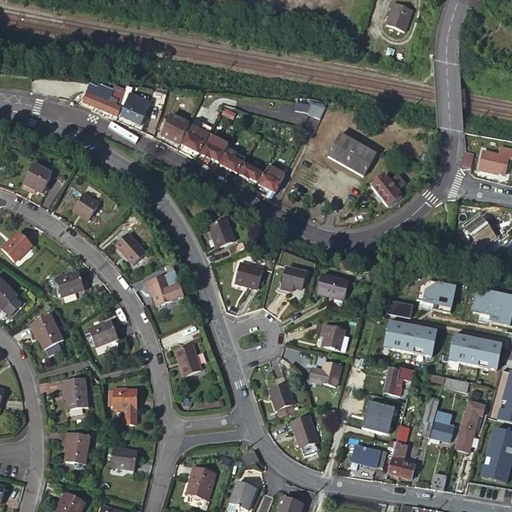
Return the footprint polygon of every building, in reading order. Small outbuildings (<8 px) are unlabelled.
[(412,11),(393,4),(385,25),(405,32),(412,11)] [(102,89),(94,109),(117,119),(121,109),(108,104),(113,93),(102,89)] [(133,92),(128,90),(121,109),(125,111),(131,98),(133,92)] [(131,98),(125,111),(121,118),(140,127),(149,106),(131,98)] [(321,113),(314,110),(311,117),(318,121),(321,113)] [(179,146),(190,127),(171,117),(161,137),(179,146)] [(182,148),(199,156),(204,146),(209,137),(212,130),(196,122),(193,128),(188,137),(182,148)] [(376,156),(340,136),(328,159),(364,178),(376,156)] [(218,165),(228,147),(211,138),(201,157),(210,162),(211,161),(218,165)] [(511,159),(511,151),(502,149),(500,157),(483,153),(479,170),(505,176),(509,159),(511,159)] [(237,176),(245,161),(228,152),(225,158),(221,167),(237,176)] [(473,156),(466,154),(463,166),(470,168),(473,156)] [(26,183),(33,187),(37,189),(35,192),(43,196),(55,174),(37,164),(26,183)] [(257,185),(262,175),(245,167),(239,177),(248,182),(249,181),(257,185)] [(285,176),(268,167),(258,187),(275,196),(285,176)] [(395,205),(402,199),(397,193),(405,186),(398,177),(390,184),(385,178),(371,189),(388,210),(395,205)] [(99,207),(84,195),(72,212),(88,223),(99,207)] [(495,238),(481,218),(466,229),(476,243),(471,247),(481,260),(493,252),(487,244),(495,238)] [(227,221),(208,229),(217,251),(235,244),(227,221)] [(21,234),(13,242),(10,245),(8,243),(1,250),(14,264),(32,247),(21,234)] [(146,255),(127,235),(115,247),(134,266),(146,255)] [(263,271),(239,265),(234,286),(258,292),(263,271)] [(307,275),(285,270),(280,290),(293,293),(294,290),(303,292),(307,275)] [(80,275),(70,279),(65,281),(64,278),(55,281),(61,298),(85,291),(80,275)] [(349,284),(322,277),(317,296),(344,303),(349,284)] [(147,284),(150,292),(153,291),(155,297),(158,307),(174,302),(185,298),(181,286),(170,290),(166,278),(147,284)] [(18,298),(0,280),(0,309),(3,313),(18,298)] [(456,285),(423,280),(418,309),(451,315),(456,285)] [(511,295),(477,289),(473,313),(480,314),(478,323),(511,329),(511,295)] [(413,305),(388,300),(386,314),(410,319),(413,305)] [(62,343),(50,317),(29,327),(35,339),(38,338),(45,351),(62,343)] [(438,329),(388,320),(383,350),(433,359),(438,329)] [(112,324),(102,328),(98,330),(97,327),(88,331),(95,349),(118,340),(112,324)] [(345,333),(326,328),(323,340),(321,348),(324,349),(339,353),(345,333)] [(502,343),(454,332),(448,360),(496,371),(502,343)] [(175,352),(179,362),(181,361),(186,376),(200,371),(191,346),(175,352)] [(341,369),(326,365),(323,374),(313,371),(310,383),(336,389),(341,369)] [(396,387),(399,372),(389,369),(384,393),(400,397),(402,389),(396,387)] [(415,373),(400,369),(399,372),(396,387),(402,389),(400,397),(408,399),(415,373)] [(511,373),(502,371),(489,419),(511,424),(511,373)] [(445,379),(429,375),(428,381),(443,384),(445,379)] [(466,394),(469,385),(447,380),(444,391),(454,393),(456,391),(466,394)] [(85,381),(62,383),(63,398),(65,398),(67,412),(88,410),(85,381)] [(294,407),(287,385),(268,392),(275,413),(294,407)] [(122,393),(122,390),(113,390),(113,410),(138,410),(138,394),(127,393),(122,393)] [(422,437),(429,439),(439,402),(428,399),(423,421),(425,426),(422,437)] [(486,406),(468,400),(453,449),(471,454),(486,406)] [(396,409),(369,401),(360,430),(387,437),(396,409)] [(319,445),(310,418),(291,424),(300,451),(319,445)] [(450,443),(454,428),(435,423),(431,438),(450,443)] [(393,457),(388,475),(411,481),(415,466),(408,464),(408,462),(404,461),(408,447),(404,446),(409,429),(401,427),(396,443),(393,457)] [(511,462),(511,431),(493,427),(480,478),(506,485),(511,462)] [(89,438),(67,434),(64,448),(67,448),(64,463),(84,467),(89,438)] [(383,470),(387,455),(380,453),(380,454),(356,448),(352,464),(376,470),(376,468),(383,470)] [(122,453),(122,450),(113,449),(110,468),(134,473),(137,456),(126,454),(122,453)] [(254,453),(253,453),(242,459),(247,468),(259,462),(254,453)] [(193,468),(191,476),(194,477),(191,485),(187,496),(207,502),(215,475),(193,468)] [(434,475),(432,491),(443,493),(447,478),(434,475)] [(247,511),(255,493),(236,486),(228,508),(236,511),(235,511),(238,511),(239,511),(247,511)] [(65,493),(61,500),(64,502),(60,509),(57,511),(81,511),(86,505),(65,493)] [(301,511),(302,510),(281,503),(278,511),(301,511)]
